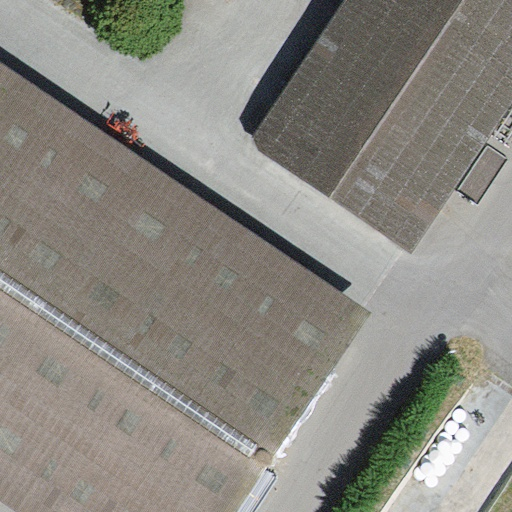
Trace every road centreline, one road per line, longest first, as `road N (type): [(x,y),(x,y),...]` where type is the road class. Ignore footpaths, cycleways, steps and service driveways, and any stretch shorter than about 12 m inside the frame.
road 1 (track): [(0,12),(432,300)]
road 2 (residential): [(511,189),(298,511)]
road 3 (track): [(193,142),(291,0)]
